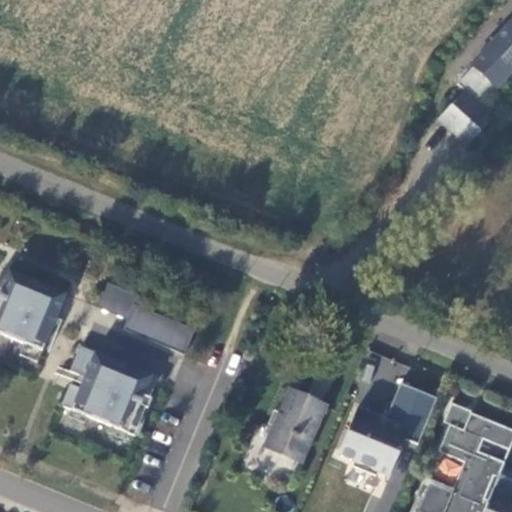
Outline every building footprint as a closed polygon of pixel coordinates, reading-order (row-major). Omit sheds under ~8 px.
[(511,23),(471,67),(473,69),(457,85),(464,92),(437,121),(466,148),(493,119),(476,102),(491,86),(496,90),(511,73),(511,23)] [(0,291),(0,334),(24,345),(20,356),(37,364),(66,295),(8,272),(0,291)] [(99,309),(127,321),(133,306),(137,296),(109,285),(99,309)] [(195,331),(133,306),(127,321),(123,331),(184,356),(195,331)] [(69,391),(70,392),(63,408),(135,437),(143,417),(136,414),(151,378),(80,348),(69,373),(84,379),(80,389),(70,385),(69,388),(70,388),(69,391)] [(416,441),(435,394),(398,379),(383,416),(355,405),(336,451),(352,457),(350,462),(373,472),(375,467),(387,472),(402,435),(416,441)] [(302,460),(326,405),(269,380),(246,434),(302,460)] [(461,432),(469,413),(449,404),(441,423),(448,426),(461,432)] [(437,453),(461,463),(450,490),(425,480),(411,511),(482,511),(497,476),(511,439),(511,430),(469,413),(461,432),(448,426),(437,453)] [(511,511),(511,482),(497,476),(482,511),(511,511)]
